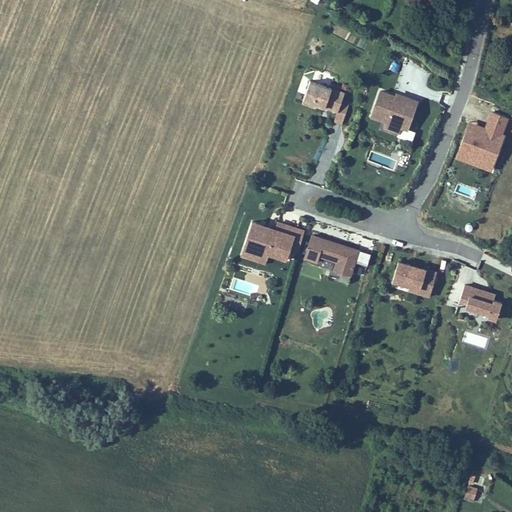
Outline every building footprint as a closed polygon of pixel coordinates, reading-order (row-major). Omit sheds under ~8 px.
[(435,0),(410,0),(431,10),(435,0)] [(346,89),(311,77),(302,102),(314,107),(315,103),(337,111),(334,121),(343,124),(350,104),(341,101),(346,89)] [(410,127),(420,97),(396,90),(396,93),(380,88),(370,115),(386,120),(384,126),(400,130),(398,134),(413,139),(416,129),(410,127)] [(491,109),(485,124),(470,118),(455,154),(491,168),(511,117),(491,109)] [(277,224),(253,217),(241,253),(266,262),(270,251),(288,257),(291,248),(300,251),(307,228),(279,218),(277,224)] [(373,251),(324,235),(318,253),(336,259),(333,267),(353,274),(357,261),(368,264),(373,251)] [(439,268),(400,257),(394,277),(410,282),(408,289),(431,296),(439,268)] [(497,290),(466,281),(460,300),(468,303),(467,305),(489,311),(488,315),(497,318),(503,298),(495,296),(497,290)] [(471,487),(468,496),(475,498),(478,490),(471,487)]
